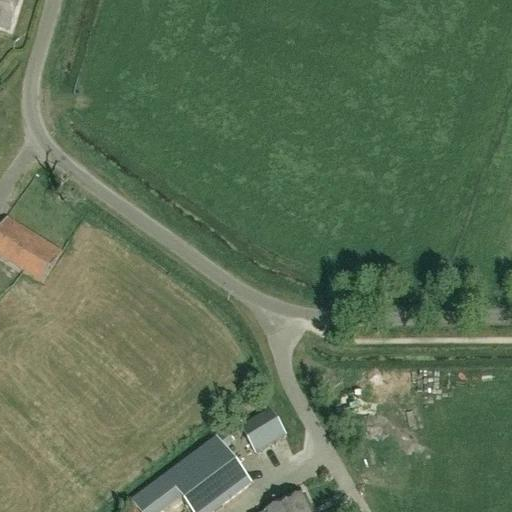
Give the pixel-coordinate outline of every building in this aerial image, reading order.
[(0,0),(0,28),(10,31),(18,0),(0,0)] [(0,257),(42,284),(61,254),(7,219),(0,229),(0,257)] [(255,455),(285,437),(269,411),(239,430),(255,455)] [(216,511),(251,486),(224,449),(216,438),(163,478),(131,502),(137,511),(167,511),(181,502),(188,511),(216,511)] [(310,511),(303,496),(297,482),(295,483),(293,478),(252,496),(255,502),(253,503),(257,511),(310,511)]
